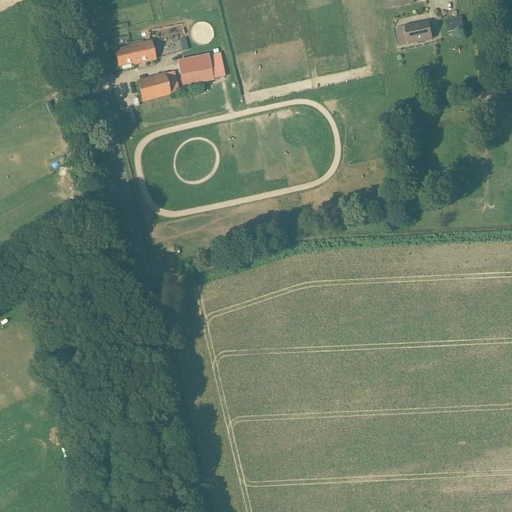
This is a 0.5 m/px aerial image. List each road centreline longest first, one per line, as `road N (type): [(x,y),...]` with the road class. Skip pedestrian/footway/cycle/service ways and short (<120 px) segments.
road 1 (secondary): [(202,511),(77,0)]
road 2 (track): [(0,281),(129,213)]
